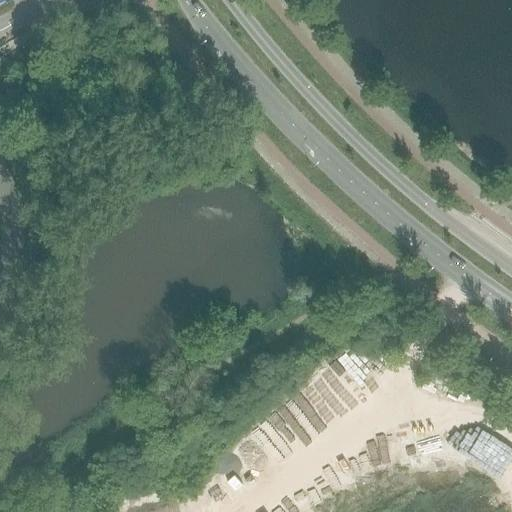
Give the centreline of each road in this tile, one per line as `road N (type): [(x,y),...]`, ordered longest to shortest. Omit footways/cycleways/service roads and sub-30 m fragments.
road 1 (secondary): [(190,0),(329,153),(511,301)]
road 2 (secondary): [(511,269),(402,184),(228,0)]
